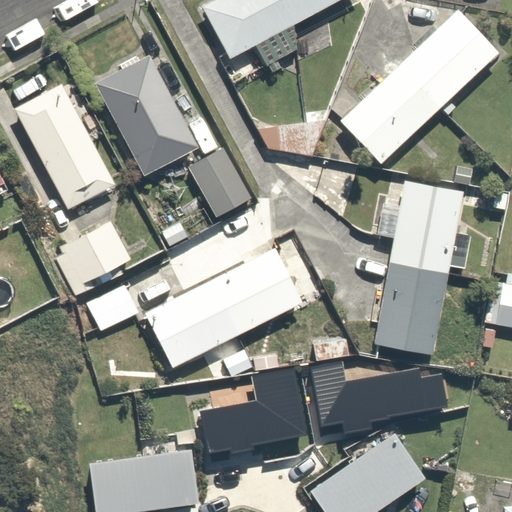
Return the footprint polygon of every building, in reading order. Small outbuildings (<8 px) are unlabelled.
[(334,0),(203,0),(197,3),(225,57),(334,0)] [(342,116),(383,158),(492,51),(451,9),(342,116)] [(195,149),(147,53),(92,79),(140,176),(195,149)] [(118,186),(62,85),(18,109),(75,210),(118,186)] [(317,117),(253,125),(262,147),(328,154),(317,117)] [(227,139),(182,162),(211,220),(256,197),(227,139)] [(424,352),(463,181),(400,167),(362,338),(424,352)] [(269,247),(139,311),(167,366),(296,302),(269,247)] [(511,269),(499,267),(490,319),(511,323),(511,269)] [(96,327),(135,306),(120,280),(82,300),(96,327)] [(340,356),(308,362),(317,420),(337,416),(340,427),(367,423),(366,415),(444,401),(437,367),(417,371),(415,362),(343,374),(340,356)] [(249,371),(253,394),(196,405),(204,445),(224,442),(225,447),(250,442),(249,437),(304,429),(290,363),(249,371)] [(324,511),(360,511),(422,469),(389,422),(303,482),(324,511)] [(109,511),(196,499),(187,439),(83,455),(91,511),(109,511)] [(463,461),(439,452),(427,483),(451,492),(463,461)]
